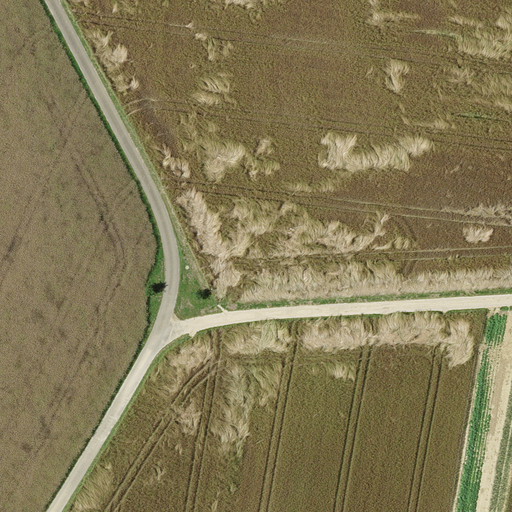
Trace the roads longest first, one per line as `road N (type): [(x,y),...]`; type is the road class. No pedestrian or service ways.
road 1 (track): [(60,511),(158,342),(177,285),(168,227),(144,170),(54,0)]
road 2 (track): [(158,342),(228,321),(511,302)]
